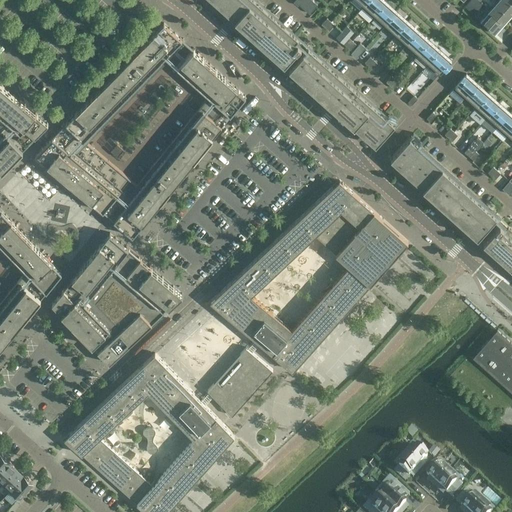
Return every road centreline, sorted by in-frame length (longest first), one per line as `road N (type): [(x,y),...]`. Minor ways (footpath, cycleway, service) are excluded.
road 1 (unclassified): [(346,160),(31,445)]
road 2 (residential): [(413,117),(282,0)]
road 3 (tertiary): [(471,263),(367,170)]
road 4 (residential): [(511,203),(413,117)]
road 5 (tertiary): [(269,83),(177,1)]
